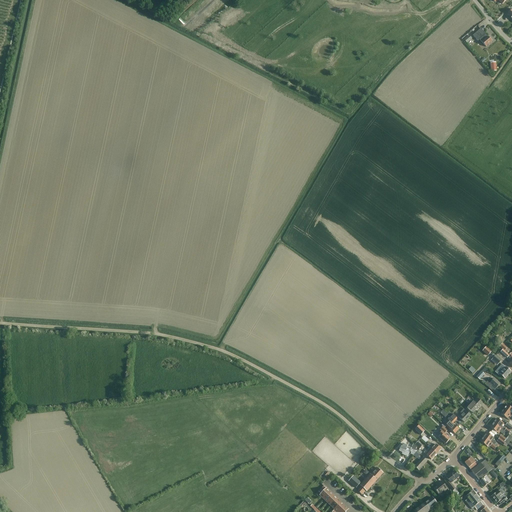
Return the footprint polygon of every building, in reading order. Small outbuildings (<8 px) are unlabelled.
[(481,29),(473,36),(477,41),(479,39),(482,43),(486,47),(492,42),(485,34),(481,29)] [(485,348),(482,352),(488,356),(491,352),(485,348)] [(509,355),(503,349),(500,352),(507,358),(509,355)] [(501,361),(495,356),(493,354),(491,357),(499,364),(501,361)] [(505,367),(502,364),(495,372),(499,375),(500,374),(504,378),(511,372),(506,367),(505,367)] [(491,381),(489,379),(486,382),(484,384),(489,388),(492,385),(495,388),(500,384),(493,378),(491,381)] [(476,398),(467,408),(473,413),(482,403),(476,398)] [(470,416),(463,409),(460,413),(461,414),(458,417),(464,422),(470,416)] [(511,416),(504,410),(500,414),(507,419),(508,417),(510,418),(511,416)] [(447,419),(442,424),(443,424),(446,427),(446,426),(454,434),(459,430),(452,424),(455,421),(450,417),(447,414),(444,417),(447,419)] [(497,419),(494,424),(505,432),(508,434),(510,432),(506,429),(501,426),(503,424),(497,419)] [(440,433),(437,436),(439,438),(445,444),(450,439),(444,433),(447,430),(445,428),(446,427),(443,424),(441,425),(443,427),(440,430),(442,431),(440,433)] [(505,432),(494,424),(490,428),(497,433),(499,434),(500,433),(503,435),(505,432)] [(421,435),(424,431),(418,425),(415,429),(421,435)] [(487,433),(484,438),(496,447),(498,445),(496,443),(492,440),(493,438),(487,433)] [(496,447),(484,438),(480,442),(487,447),(488,444),(490,446),(493,447),(492,448),(495,449),(496,447)] [(431,449),(432,449),(437,453),(441,449),(435,444),(433,447),(428,442),(426,444),(431,449)] [(411,454),(414,455),(417,452),(417,451),(411,448),(410,450),(406,447),(407,446),(402,444),(399,451),(402,453),(402,454),(407,457),(410,452),(411,452),(411,454)] [(431,460),(437,453),(432,449),(428,453),(426,450),(423,453),(431,460)] [(422,458),(414,466),(419,471),(422,468),(421,467),(426,461),(422,458)] [(471,458),(465,463),(471,471),(477,466),(474,462),(471,458)] [(485,461),(471,471),(479,481),(492,470),(490,468),(485,461)] [(358,488),(359,489),(357,491),(361,495),(365,490),(367,492),(383,473),(377,468),(370,475),(360,486),(358,488)] [(450,481),(447,483),(453,490),(455,488),(451,483),(459,477),(454,471),(449,475),(446,477),(450,481)] [(486,476),(479,482),(484,488),(491,482),(486,476)] [(350,479),(348,482),(356,488),(360,484),(355,479),(353,482),(350,479)] [(438,494),(444,490),(445,492),(448,490),(441,481),(438,483),(439,484),(434,488),(438,494)] [(319,496),(324,499),(330,492),(326,488),(326,489),(324,487),(319,492),(321,494),(319,496)] [(503,498),(502,496),(504,494),(501,490),(498,492),(498,491),(491,497),(497,503),(498,502),(500,504),(506,500),(505,497),(503,498)] [(483,505),(472,491),(466,497),(468,499),(465,501),(467,504),(470,502),(477,510),(483,505)] [(327,503),(333,496),(332,496),(333,495),(330,492),(324,499),(327,503)] [(330,506),(337,499),(335,496),(334,497),(333,496),(327,503),(330,506)] [(436,503),(432,498),(414,511),(427,511),(430,510),(429,509),(436,503)] [(334,509),(340,503),(339,502),(340,501),(337,499),(330,506),(334,509)] [(336,511),(338,511),(344,505),(342,503),(341,504),(340,503),(334,509),(336,511)]
